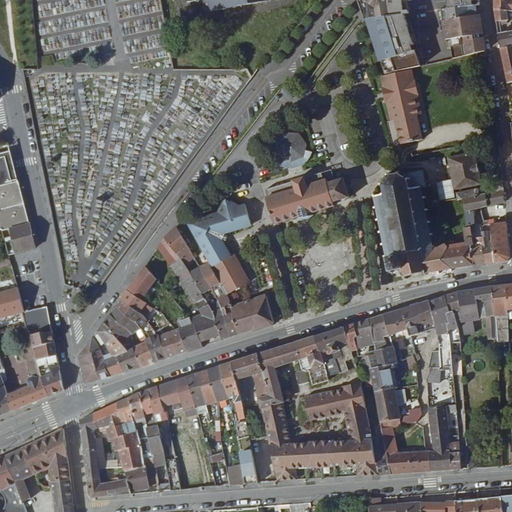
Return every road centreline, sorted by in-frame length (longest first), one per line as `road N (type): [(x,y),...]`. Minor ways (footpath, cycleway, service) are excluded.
road 1 (residential): [(96,508),(511,476)]
road 2 (secondary): [(77,403),(304,326)]
road 3 (secondary): [(67,343),(17,111)]
road 4 (residential): [(304,326),(246,147)]
road 5 (residential): [(511,175),(490,0)]
road 6 (residential): [(319,96),(364,84),(382,147),(363,171)]
road 7 (secondary): [(373,306),(511,273)]
road 8 (residential): [(363,171),(373,306)]
